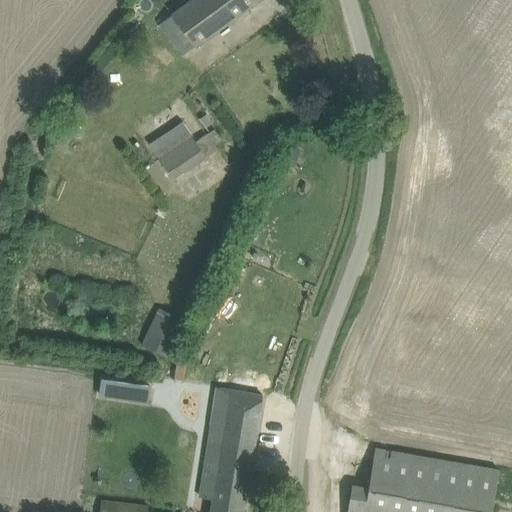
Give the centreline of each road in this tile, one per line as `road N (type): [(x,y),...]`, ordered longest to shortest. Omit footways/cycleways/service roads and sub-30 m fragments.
road 1 (unclassified): [(295,511),(311,378),(357,262),(378,168),(370,69),(348,0)]
road 2 (track): [(357,262),(511,308)]
